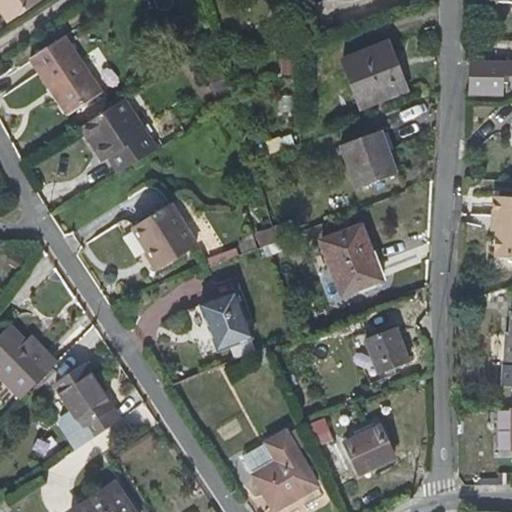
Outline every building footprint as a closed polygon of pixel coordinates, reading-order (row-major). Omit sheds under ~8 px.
[(43,0),(0,0),(0,10),(8,22),(43,0)] [(54,86),(71,112),(102,92),(65,37),(31,61),(48,88),(54,86)] [(389,45),(344,62),(363,106),(407,87),(389,45)] [(295,74),(295,50),(284,50),(283,74),(295,74)] [(501,83),(501,62),(471,61),(470,82),(501,83)] [(66,115),(71,112),(54,86),(48,88),(66,115)] [(137,90),(81,127),(103,161),(109,158),(118,173),(140,160),(158,150),(132,111),(146,103),(137,90)] [(397,171),(382,132),(342,148),(357,187),(397,171)] [(291,136),(266,142),(269,154),(294,148),(291,136)] [(120,204),(133,226),(167,206),(154,184),(120,204)] [(511,195),(493,195),(492,224),(497,224),(496,229),(496,252),(511,253),(511,195)] [(197,244),(171,204),(133,228),(160,270),(197,244)] [(274,230),(278,241),(292,236),(288,223),(273,227),(274,230)] [(380,277),(360,227),(323,242),(324,246),(313,250),(320,269),(331,265),(342,292),(380,277)] [(266,233),(270,244),(278,241),(274,230),(266,233)] [(270,244),(268,245),(271,254),(281,250),(278,241),(270,244)] [(250,336),(235,295),(203,308),(219,348),(250,336)] [(0,379),(19,400),(57,362),(41,346),(36,352),(27,342),(11,326),(0,337),(0,379)] [(408,361),(396,327),(366,340),(380,373),(408,361)] [(36,352),(41,346),(32,337),(27,342),(36,352)] [(90,440),(121,419),(104,394),(94,378),(84,365),(54,385),(71,411),(61,417),(59,426),(75,450),(90,440)] [(94,378),(104,394),(110,388),(101,374),(94,378)] [(323,418),(307,424),(315,444),(331,438),(323,418)] [(394,456),(380,428),(346,444),(360,472),(394,456)] [(286,433),(265,445),(273,461),(253,472),(274,510),(317,486),(286,433)] [(273,461),(265,445),(244,457),(253,472),(273,461)] [(132,511),(114,486),(76,511),(132,511)]
